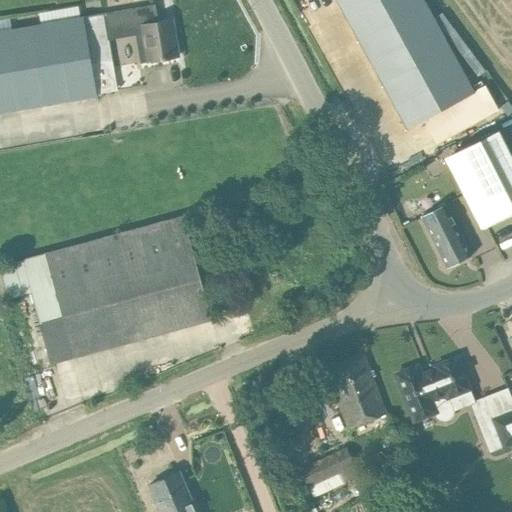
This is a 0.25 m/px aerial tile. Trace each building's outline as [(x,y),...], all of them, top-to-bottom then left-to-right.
[(424,0),(334,0),(406,130),(423,121),(436,144),(498,110),(482,80),(471,86),(424,0)] [(134,34),(141,32),(146,61),(177,55),(171,19),(159,21),(157,5),(103,13),(82,16),(0,29),(0,112),(96,96),(90,63),(111,59),(106,31),(133,26),(134,34)] [(511,214),(511,161),(497,131),(451,154),(486,224),(486,225),(511,213),(511,214)] [(422,216),(447,267),(469,256),(444,205),(422,216)] [(30,293),(50,364),(211,320),(182,214),(0,264),(0,273),(6,298),(30,293)] [(324,367),(347,429),(386,414),(362,352),(324,367)] [(468,389),(456,357),(434,366),(436,369),(420,375),(416,365),(395,374),(413,420),(434,412),(435,417),(437,419),(439,420),(442,421),(444,421),(447,420),(450,418),(451,416),(452,414),(453,410),(447,397),(468,389)] [(503,447),(511,443),(511,411),(492,419),(503,447)] [(345,448),(299,469),(307,488),(340,473),(343,481),(357,475),(345,448)] [(196,511),(179,472),(148,485),(159,511),(196,511)]
